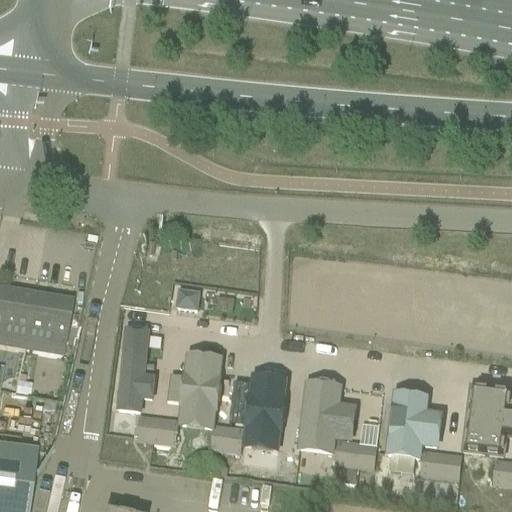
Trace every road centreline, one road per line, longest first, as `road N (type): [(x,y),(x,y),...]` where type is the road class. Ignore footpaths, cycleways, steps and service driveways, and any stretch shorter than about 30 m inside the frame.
road 1 (primary): [(57,77),(511,119)]
road 2 (residential): [(266,356),(511,390)]
road 3 (unclassified): [(511,222),(276,208)]
road 4 (unclassified): [(276,208),(43,186)]
road 5 (primary): [(511,32),(312,0)]
road 6 (residential): [(276,208),(266,356)]
